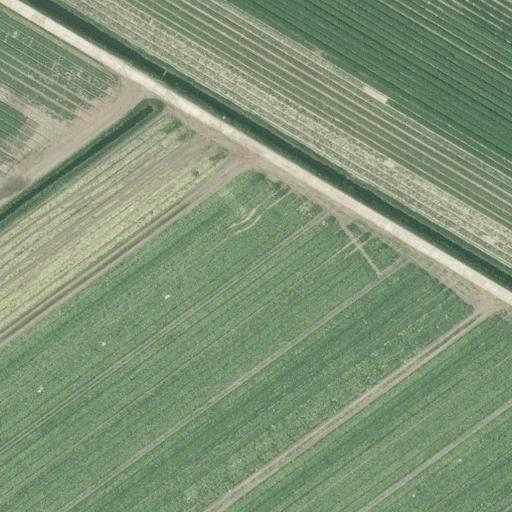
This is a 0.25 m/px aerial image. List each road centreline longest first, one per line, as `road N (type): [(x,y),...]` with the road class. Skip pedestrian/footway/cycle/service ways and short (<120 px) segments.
road 1 (track): [(511,303),(1,0)]
road 2 (track): [(0,197),(146,86)]
